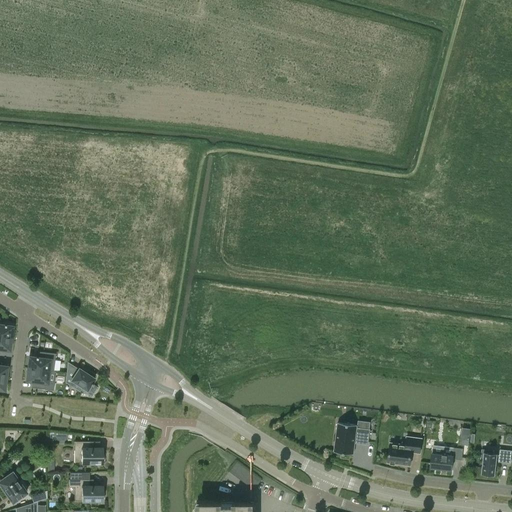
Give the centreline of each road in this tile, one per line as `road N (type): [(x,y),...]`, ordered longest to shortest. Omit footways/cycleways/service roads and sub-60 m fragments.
road 1 (tertiary): [(481,508),(328,475)]
road 2 (tertiary): [(201,402),(328,475)]
